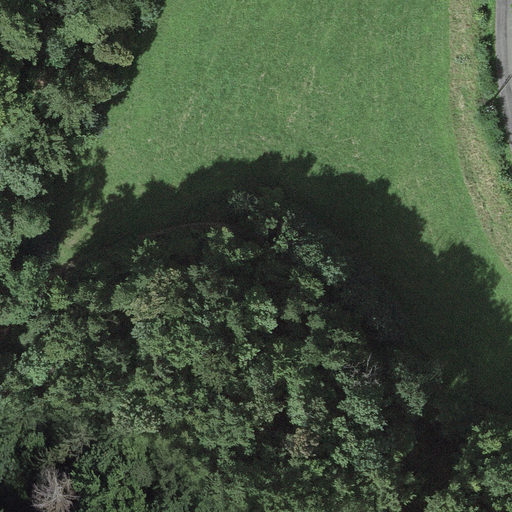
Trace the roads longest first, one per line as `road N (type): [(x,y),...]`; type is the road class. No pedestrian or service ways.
road 1 (track): [(511,395),(466,399),(345,302),(234,231),(158,234),(101,252),(42,280),(0,330)]
road 2 (track): [(95,511),(107,462),(135,404),(166,371),(199,379),(319,463),(387,494),(430,504),(511,499)]
road 3 (unclassified): [(500,0),(494,46),(511,128)]
